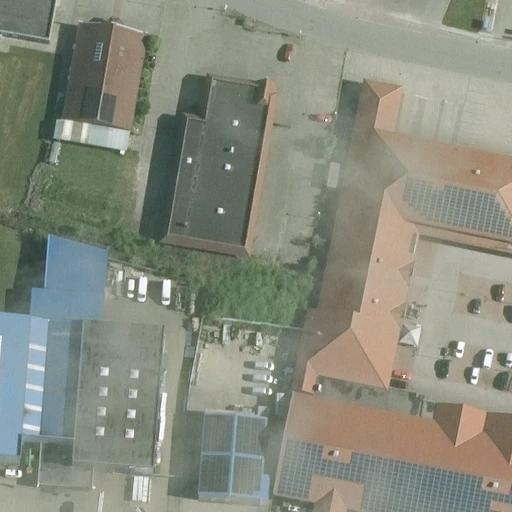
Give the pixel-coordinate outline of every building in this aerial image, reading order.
[(0,0),(0,37),(46,47),(55,0),(0,0)] [(151,46),(126,42),(127,36),(122,29),(114,28),(109,33),(107,39),(81,34),(63,129),(133,141),(151,46)] [(309,381),(382,395),(415,235),(511,256),(511,162),(399,139),(409,89),(364,80),(314,323),(309,322),(292,402),(297,403),(305,404),(309,381)] [(164,254),(253,269),(282,105),(279,104),(281,96),(211,84),(203,127),(186,124),(164,254)] [(45,243),(40,299),(100,303),(103,261),(45,243)] [(91,478),(147,482),(157,341),(0,329),(0,472),(14,473),(15,450),(38,451),(35,490),(90,494),(91,478)] [(511,511),(511,425),(427,408),(382,395),(309,381),(305,404),(297,403),(275,508),(295,511),(511,511)] [(202,422),(195,503),(267,509),(269,483),(261,482),(266,427),(202,422)]
